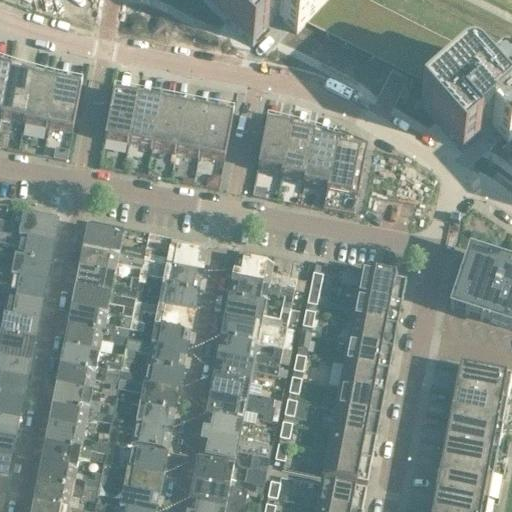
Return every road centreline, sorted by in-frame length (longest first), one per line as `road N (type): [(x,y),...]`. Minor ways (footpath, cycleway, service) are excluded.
road 1 (residential): [(21,511),(78,184)]
road 2 (residential): [(232,211),(217,255),(175,511)]
road 3 (residential): [(387,511),(438,247)]
road 4 (residential): [(255,80),(321,97),(455,169)]
road 5 (residential): [(232,211),(438,247)]
road 6 (residential): [(78,184),(232,211)]
road 7 (residential): [(103,51),(255,80)]
road 8 (residential): [(78,184),(103,51)]
road 9 (residential): [(255,80),(232,211)]
